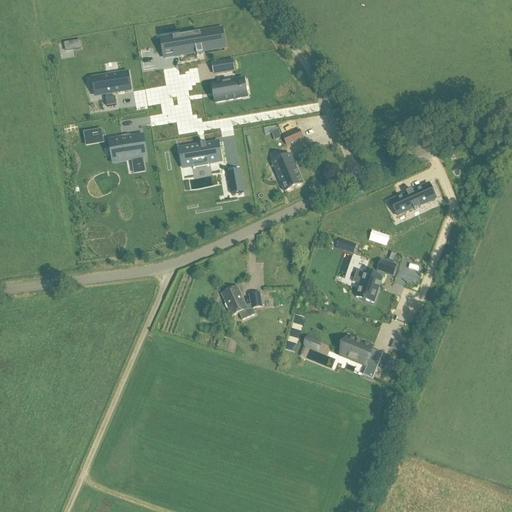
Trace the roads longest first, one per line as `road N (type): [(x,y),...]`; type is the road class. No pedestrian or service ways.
road 1 (unclassified): [(0,293),(169,270),(358,183)]
road 2 (unclassified): [(358,183),(308,72),(261,0)]
road 3 (unclassified): [(358,183),(511,111)]
